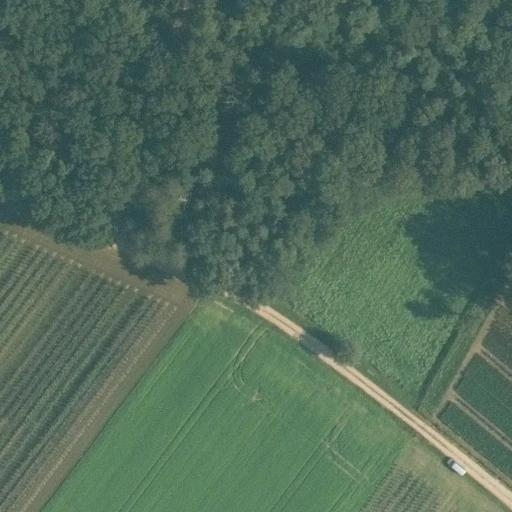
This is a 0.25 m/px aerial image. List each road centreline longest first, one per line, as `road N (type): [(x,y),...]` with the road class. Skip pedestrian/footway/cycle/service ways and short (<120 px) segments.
road 1 (track): [(511,497),(319,346),(105,226)]
road 2 (track): [(105,226),(183,0)]
